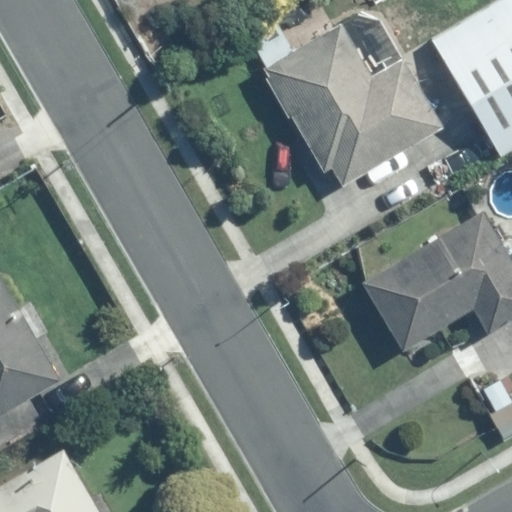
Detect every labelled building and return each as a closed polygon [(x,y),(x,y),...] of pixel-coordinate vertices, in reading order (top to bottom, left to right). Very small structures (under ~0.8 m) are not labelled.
[(511,0),(501,0),(434,38),(500,156),(511,148),(511,0)] [(245,33),(324,174),(334,168),(339,179),(444,120),(409,58),(378,76),(345,16),(299,42),(283,13),(245,33)] [(511,252),(489,210),(363,279),(403,352),(477,312),(486,329),(511,314),(511,252)] [(1,271),(0,270),(0,407),(59,375),(1,271)] [(107,511),(66,443),(0,481),(0,511),(107,511)]
